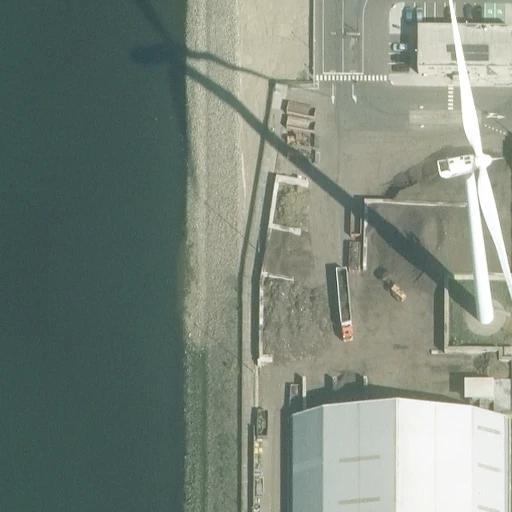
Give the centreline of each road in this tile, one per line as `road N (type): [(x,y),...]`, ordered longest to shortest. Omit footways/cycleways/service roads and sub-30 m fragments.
road 1 (unknown): [(511,109),(374,119),(336,150),(329,192),(333,314),(349,339),(384,361)]
road 2 (unknown): [(384,361),(423,273),(446,261),(494,260)]
